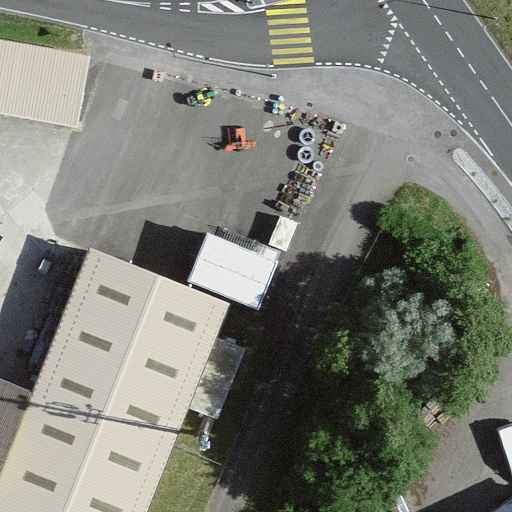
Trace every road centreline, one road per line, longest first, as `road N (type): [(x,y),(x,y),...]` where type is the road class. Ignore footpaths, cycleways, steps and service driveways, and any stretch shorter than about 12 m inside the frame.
road 1 (tertiary): [(265,0),(208,9),(101,0)]
road 2 (secondary): [(421,0),(511,129)]
